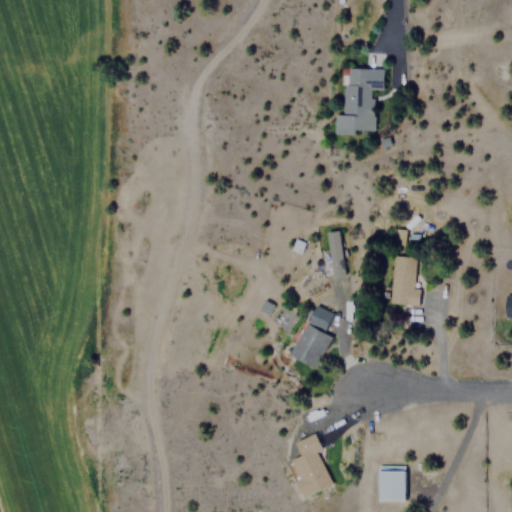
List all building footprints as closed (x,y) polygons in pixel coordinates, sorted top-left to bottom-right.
[(373,131),(372,90),(382,90),(382,67),(340,67),(341,131),(373,131)] [(334,275),(347,273),(340,229),(326,231),(334,275)] [(417,305),(419,286),(413,286),(415,255),(391,253),(388,303),(417,305)] [(330,334),(323,331),(332,312),(314,303),(288,355),(314,367),(330,334)] [(316,451),(322,448),(314,432),(294,441),(301,454),(288,460),(304,495),(331,483),(316,451)]
